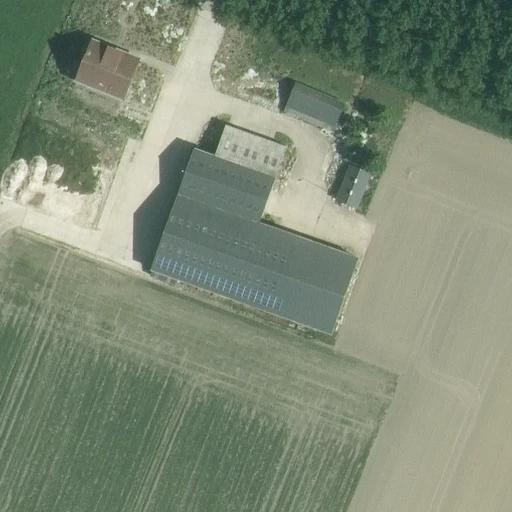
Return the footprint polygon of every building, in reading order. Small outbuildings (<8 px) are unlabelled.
[(92,42),(78,80),(124,98),(139,61),(92,42)] [(287,108),(335,128),(345,104),(297,84),(287,108)] [(227,126),(216,157),(276,179),(287,148),(227,126)] [(152,270),(332,334),(359,259),(259,223),(276,179),(195,150),(152,270)] [(336,200),(357,209),(371,173),(350,165),(336,200)]
